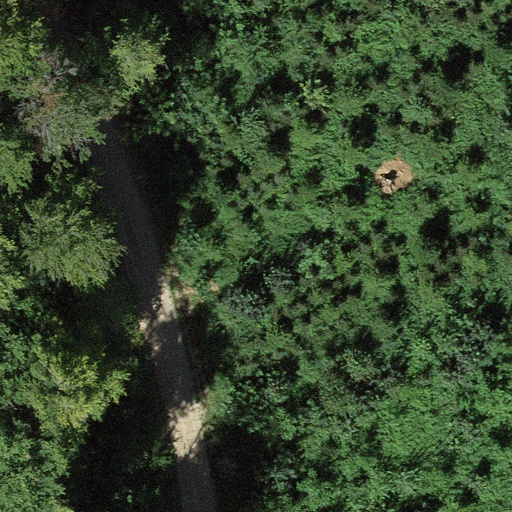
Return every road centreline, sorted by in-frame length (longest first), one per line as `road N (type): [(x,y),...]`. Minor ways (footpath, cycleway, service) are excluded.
road 1 (track): [(191,511),(164,316),(95,67),(57,0)]
road 2 (track): [(173,375),(270,511)]
